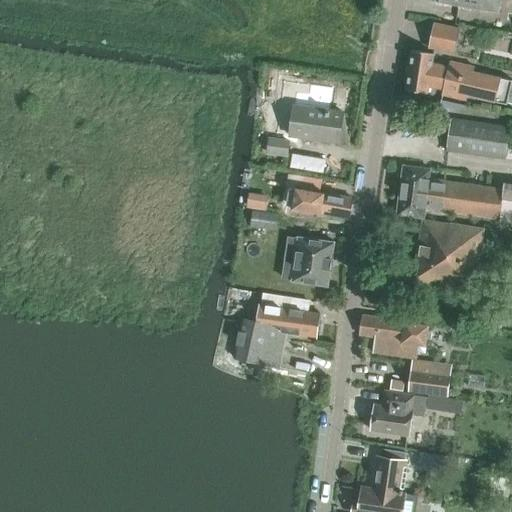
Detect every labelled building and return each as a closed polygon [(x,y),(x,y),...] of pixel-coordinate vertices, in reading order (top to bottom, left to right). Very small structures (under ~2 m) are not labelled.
[(438,0),(438,3),(499,12),(500,0),(438,0)] [(429,48),(455,53),(460,29),(434,24),(429,48)] [(409,88),(428,91),(429,86),(444,90),(443,95),(467,100),(468,95),(507,105),(511,84),(511,80),(474,72),(475,68),(462,65),(461,70),(432,63),(434,54),(415,52),(409,88)] [(290,136),(340,143),(344,113),(294,106),(290,136)] [(447,151),(506,160),(511,128),(451,119),(447,151)] [(268,153),(288,155),(289,142),(270,140),(268,153)] [(511,184),(504,183),(503,189),(429,179),(431,169),(404,166),(397,215),(424,219),(425,209),(500,219),(499,221),(511,222),(511,184)] [(296,190),(293,209),(321,213),(348,218),(352,198),(320,193),(322,181),(294,176),(292,189),(296,190)] [(255,195),(274,198),(277,182),(257,179),(255,195)] [(268,225),(276,226),(278,215),(254,211),(252,227),(268,229),(268,225)] [(418,282),(474,291),(484,229),(423,220),(416,263),(421,264),(418,282)] [(290,281),(328,287),(335,243),(297,237),(290,281)] [(289,309),(291,298),(264,294),(261,306),(272,308),(269,324),(242,319),(235,359),(279,368),(286,332),(317,337),(321,315),(289,309)] [(499,311),(511,314),(511,303),(501,301),(499,311)] [(373,355),(417,360),(418,352),(426,353),(427,345),(430,324),(363,316),(359,337),(375,339),(373,355)] [(409,392),(448,397),(452,372),(412,366),(409,392)] [(371,431),(409,436),(412,415),(424,417),(426,408),(460,413),(462,401),(428,396),(427,397),(385,391),(383,406),(375,405),(371,431)] [(442,471),(444,457),(432,455),(430,470),(442,471)] [(405,467),(406,462),(378,458),(373,490),(363,488),(361,504),(355,503),(353,511),(401,511),(405,494),(401,494),(402,489),(405,490),(408,468),(405,467)]
